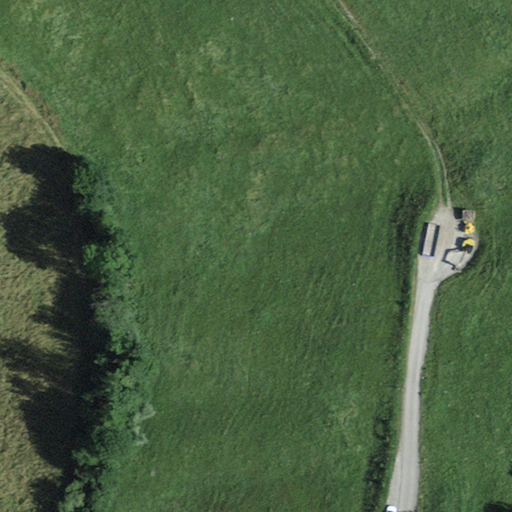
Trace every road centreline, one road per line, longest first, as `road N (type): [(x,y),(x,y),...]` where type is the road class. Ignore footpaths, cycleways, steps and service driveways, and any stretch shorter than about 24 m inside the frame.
road 1 (track): [(0,73),(48,123),(80,210),(85,271),(70,511)]
road 2 (residential): [(402,511),(442,238)]
road 3 (track): [(330,0),(430,146),(442,176),(442,238)]
